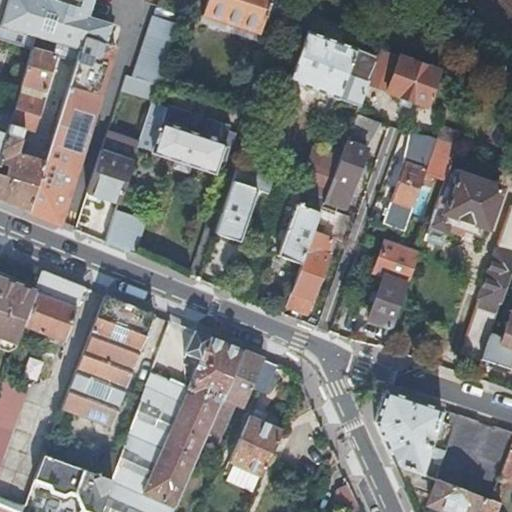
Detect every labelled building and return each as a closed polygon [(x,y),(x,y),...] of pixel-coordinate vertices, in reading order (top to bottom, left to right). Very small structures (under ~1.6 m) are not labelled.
[(0,0),(0,39),(31,49),(31,48),(54,55),(75,62),(44,160),(28,212),(55,222),(58,224),(115,45),(102,41),(107,24),(85,17),(89,0),(0,0)] [(270,0),(207,0),(202,14),(259,33),(270,0)] [(366,84),(376,55),(307,31),(289,81),(358,107),(366,84)] [(31,48),(31,49),(20,83),(43,90),(54,55),(31,48)] [(398,55),(379,48),(376,55),(366,84),(385,91),(425,106),(438,70),(398,55)] [(143,97),(147,81),(136,78),(127,75),(122,90),(143,97)] [(153,100),(158,85),(147,81),(143,97),(153,100)] [(0,150),(0,200),(28,212),(44,160),(31,157),(33,151),(26,148),(24,154),(16,152),(23,129),(31,131),(41,98),(18,91),(5,134),(0,150)] [(186,113),(152,102),(138,145),(151,149),(150,151),(213,172),(215,169),(222,172),(235,132),(227,130),(228,128),(207,121),(202,135),(181,128),(186,113)] [(375,120),(355,113),(345,141),(366,149),(380,122),(375,120)] [(429,157),(436,138),(416,130),(411,130),(404,162),(405,162),(382,222),(403,230),(404,228),(424,172),(425,169),(426,166),(429,157)] [(110,139),(106,138),(87,193),(118,203),(136,151),(109,142),(110,139)] [(454,145),(436,138),(429,157),(447,164),(454,145)] [(345,141),(335,170),(325,197),(324,201),(343,208),(351,187),(352,187),(366,149),(345,141)] [(309,161),(299,188),(300,188),(325,197),(335,170),(309,161)] [(274,178),(237,165),(214,233),(237,241),(255,189),(268,194),(274,178)] [(499,188),(445,169),(442,179),(426,225),(422,235),(420,239),(437,245),(442,231),(444,231),(447,222),(466,229),(469,221),(485,226),(499,188)] [(325,197),(300,188),(276,256),(300,265),(312,231),(323,201),(324,201),(325,197)] [(487,334),(511,263),(511,206),(510,206),(458,352),(478,359),(487,334)] [(116,210),(106,242),(128,251),(138,218),(116,210)] [(300,265),(285,306),(305,313),(327,255),(325,254),(331,238),(312,231),(300,265)] [(365,315),(390,325),(416,252),(417,250),(381,237),(370,268),(380,272),(365,315)] [(83,287),(42,271),(35,291),(23,325),(63,339),(83,287)] [(23,325),(35,291),(0,279),(0,336),(16,342),(23,325)] [(151,314),(103,295),(61,408),(109,426),(151,314)] [(500,338),(487,334),(478,359),(480,359),(503,367),(507,366),(511,351),(511,307),(500,338)] [(180,403),(143,387),(109,478),(96,511),(171,511),(207,426),(240,350),(191,330),(182,352),(198,359),(185,388),(186,389),(180,403)] [(262,358),(240,350),(207,426),(224,433),(237,403),(241,405),(250,386),(262,358)] [(276,364),(262,358),(250,386),(265,392),(276,364)] [(0,464),(28,385),(4,376),(0,388),(0,464)] [(434,430),(441,409),(383,389),(373,420),(391,462),(419,472),(432,437),(436,438),(438,431),(434,430)] [(252,489),(281,429),(248,414),(228,459),(234,462),(227,478),(252,489)] [(87,437),(55,424),(44,453),(76,466),(87,437)] [(511,452),(507,451),(489,499),(499,503),(508,480),(511,481),(511,452)] [(76,466),(44,453),(35,477),(50,484),(53,489),(64,494),(70,490),(77,493),(82,507),(80,511),(96,511),(109,478),(76,466)] [(360,511),(345,477),(339,491),(329,510),(331,511),(360,511)] [(489,499),(436,479),(427,503),(442,509),(441,511),(495,511),(499,503),(489,499)] [(0,511),(21,511),(25,504),(0,495),(0,511)]
